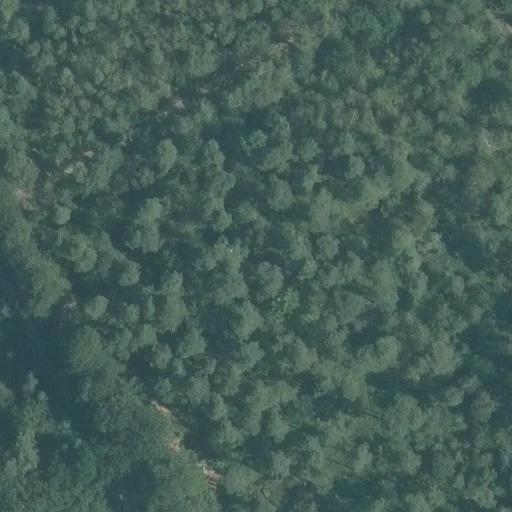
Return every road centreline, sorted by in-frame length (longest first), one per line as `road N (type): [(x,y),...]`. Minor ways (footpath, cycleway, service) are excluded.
road 1 (track): [(0,196),(102,150),(354,0)]
road 2 (track): [(115,481),(0,277)]
